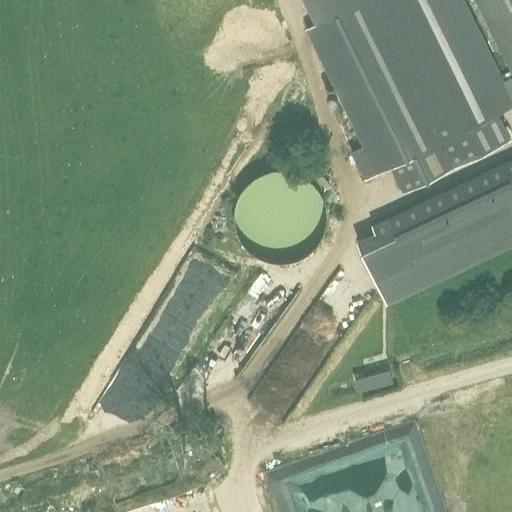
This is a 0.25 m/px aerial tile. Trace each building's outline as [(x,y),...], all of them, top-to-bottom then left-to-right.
[(511,138),(499,112),(511,105),(511,93),(466,0),(305,0),(316,21),(306,26),(377,172),(390,165),(403,191),(511,138)] [(511,0),(477,0),(511,71),(511,0)] [(252,125),(270,139),(285,121),(267,106),(252,125)] [(358,237),(387,299),(511,242),(511,157),(372,222),(375,229),(358,237)] [(243,259),(312,249),(309,232),(321,230),(317,204),(316,204),(309,161),(229,174),(243,259)] [(210,287),(215,277),(185,263),(180,273),(210,287)] [(159,457),(140,464),(144,475),(163,469),(159,457)]
